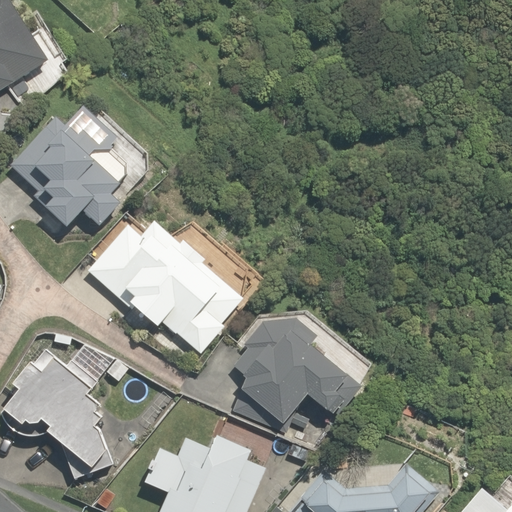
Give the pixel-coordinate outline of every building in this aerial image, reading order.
[(0,0),(0,95),(51,64),(12,0),(0,0)] [(46,124),(11,165),(48,196),(43,203),(71,226),(84,212),(101,226),(121,202),(111,193),(121,181),(91,155),(96,149),(102,155),(119,135),(82,104),(65,125),(56,117),(48,126),(46,124)] [(129,224),(89,271),(153,326),(159,319),(174,332),(175,330),(200,351),(223,325),(221,324),(244,298),(202,263),(206,258),(183,238),(180,242),(154,220),(141,235),(129,224)] [(339,414),(363,385),(312,343),(319,335),(298,318),(264,321),(245,344),(249,347),(234,365),(247,376),(233,411),(287,432),(297,407),(309,392),(334,412),(335,411),(339,414)] [(71,344),(73,337),(57,334),(56,341),(71,344)] [(21,387),(5,408),(25,423),(27,421),(42,418),(53,426),(48,433),(74,482),(116,468),(108,449),(102,431),(99,428),(105,419),(97,412),(103,405),(95,399),(105,386),(73,362),(71,365),(51,351),(39,366),(32,361),(15,383),(21,387)] [(119,380),(130,368),(118,358),(107,371),(119,380)] [(244,511),(265,465),(245,457),(249,447),(213,431),(207,445),(186,436),(178,455),(160,448),(145,481),(167,491),(157,511),(186,511),(187,511),(188,511),(244,511)] [(288,511),(420,511),(438,492),(408,466),(393,485),(346,490),(325,470),(288,511)] [(511,511),(511,498),(511,500),(492,483),(466,511),(511,511)] [(97,501),(107,508),(116,494),(106,488),(97,501)]
